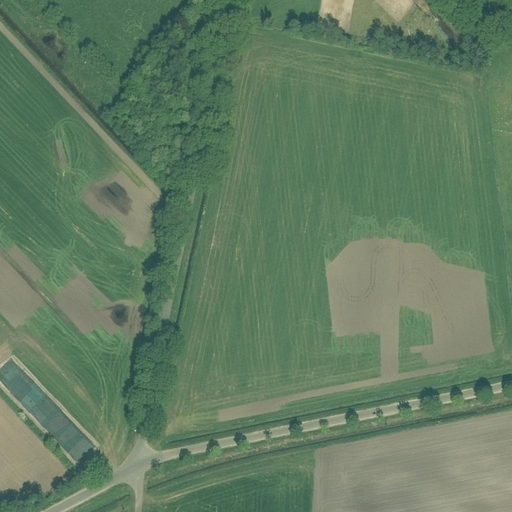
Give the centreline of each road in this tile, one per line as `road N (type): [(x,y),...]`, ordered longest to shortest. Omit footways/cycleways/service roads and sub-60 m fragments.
road 1 (unclassified): [(140,462),(230,0)]
road 2 (unclassified): [(511,384),(140,462)]
